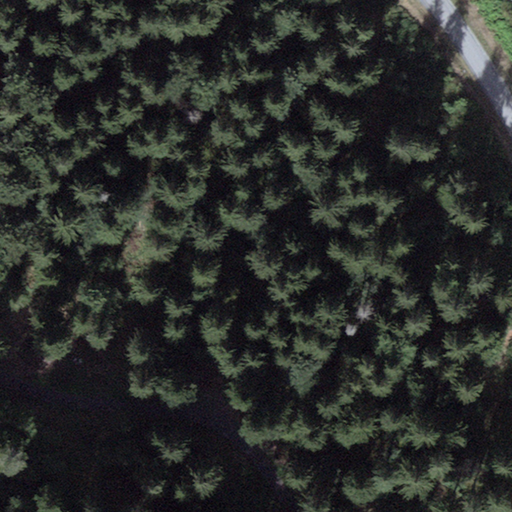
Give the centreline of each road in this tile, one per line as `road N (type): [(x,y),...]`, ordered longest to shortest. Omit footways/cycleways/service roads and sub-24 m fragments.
road 1 (track): [(0,375),(69,402),(201,414),(233,428),(259,451),(294,511)]
road 2 (unclassified): [(438,0),(511,124)]
